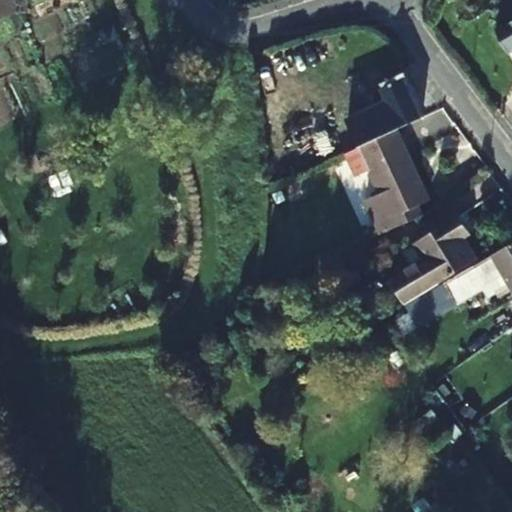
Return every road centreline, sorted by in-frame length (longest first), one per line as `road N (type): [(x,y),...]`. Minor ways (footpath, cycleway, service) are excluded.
road 1 (residential): [(389,0),(511,162)]
road 2 (residential): [(356,0),(243,32),(209,20),(191,0)]
